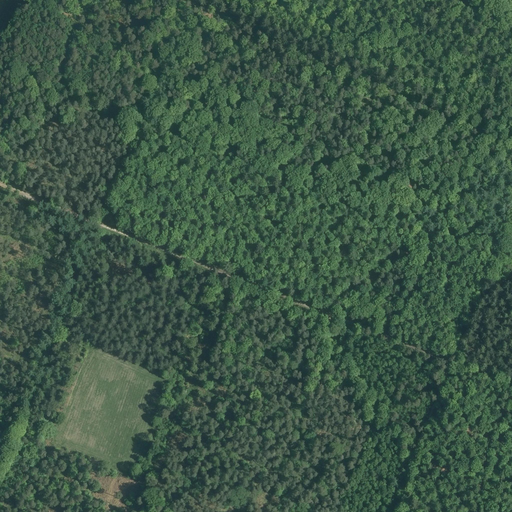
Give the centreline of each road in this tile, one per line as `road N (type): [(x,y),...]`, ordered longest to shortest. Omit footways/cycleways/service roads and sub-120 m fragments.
road 1 (track): [(420,236),(224,156),(112,52),(77,0)]
road 2 (track): [(97,221),(451,371)]
road 3 (track): [(0,468),(97,221)]
road 4 (track): [(451,371),(511,229)]
road 5 (track): [(395,511),(451,371)]
road 6 (track): [(97,221),(161,92)]
